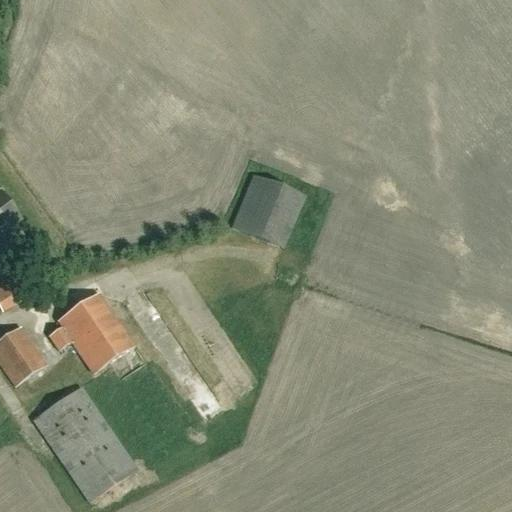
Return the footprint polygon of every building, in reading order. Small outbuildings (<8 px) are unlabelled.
[(284,253),(306,200),(252,178),(230,232),(284,253)] [(0,269),(15,258),(4,244),(1,246),(0,244),(0,236),(20,221),(0,196),(0,195),(0,269)] [(0,313),(2,316),(27,301),(13,278),(0,285),(0,313)] [(131,286),(108,289),(109,297),(132,294),(131,286)] [(58,354),(71,344),(93,377),(134,350),(99,297),(58,324),(61,329),(48,339),(58,354)] [(212,308),(220,320),(235,309),(226,297),(212,308)] [(210,388),(178,335),(171,340),(164,328),(155,333),(194,398),(210,388)] [(0,370),(14,391),(47,368),(20,330),(0,344),(0,370)] [(135,473),(127,462),(79,391),(32,422),(88,505),(135,473)]
